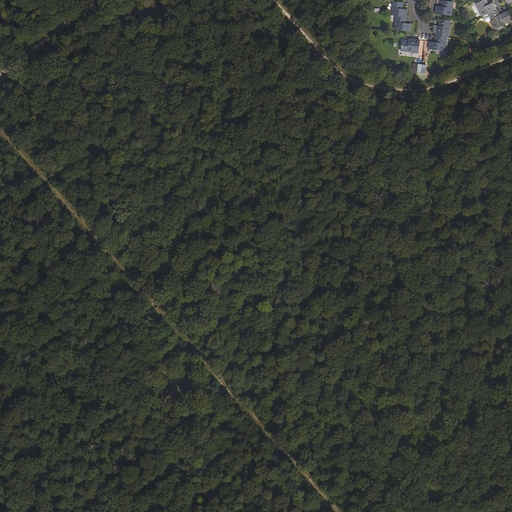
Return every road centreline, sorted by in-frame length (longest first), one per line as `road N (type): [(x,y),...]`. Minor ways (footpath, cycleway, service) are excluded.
road 1 (track): [(338,511),(0,129)]
road 2 (track): [(275,0),(350,82),(382,90),(433,92),(511,55)]
road 3 (track): [(370,511),(511,370)]
road 4 (track): [(0,74),(99,0)]
